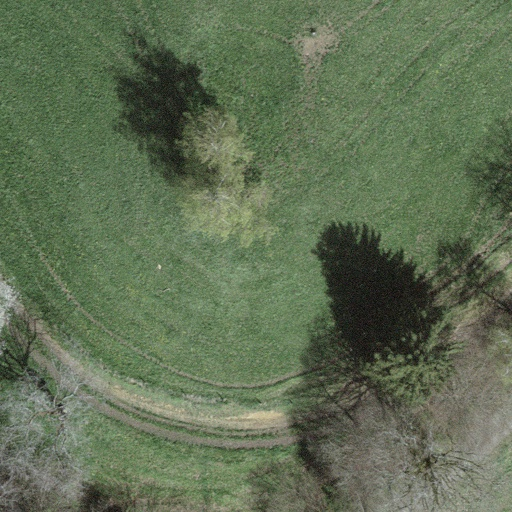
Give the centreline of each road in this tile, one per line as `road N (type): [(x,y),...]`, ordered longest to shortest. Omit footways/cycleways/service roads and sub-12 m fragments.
road 1 (track): [(511,319),(421,386),(344,423),(263,439),(189,436),(120,414),(51,362),(0,291)]
road 2 (track): [(402,511),(511,422)]
